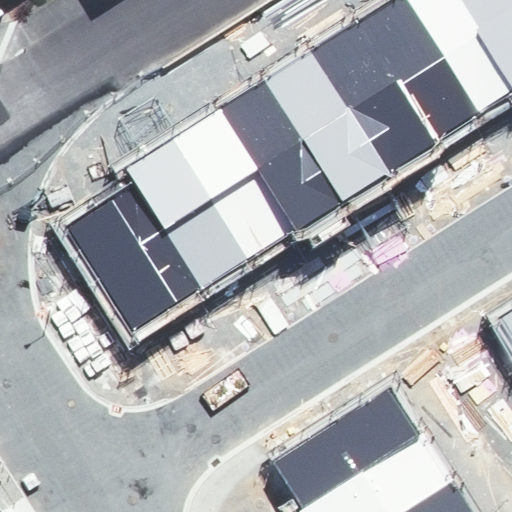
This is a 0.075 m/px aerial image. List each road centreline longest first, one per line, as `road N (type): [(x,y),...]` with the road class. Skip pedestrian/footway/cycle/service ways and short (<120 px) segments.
road 1 (residential): [(511,230),(101,478)]
road 2 (residential): [(0,320),(101,478)]
